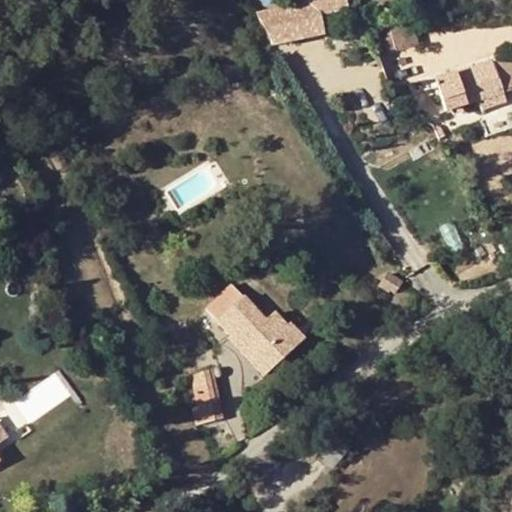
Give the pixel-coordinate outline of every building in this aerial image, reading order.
[(265,0),(261,0),(248,4),(271,45),(319,34),(315,18),(305,20),(301,2),(281,6),(278,0),(266,2),(265,0)] [(305,20),(315,18),(310,0),(301,2),(305,20)] [(355,65),(377,58),(376,53),(366,25),(362,15),(347,17),(349,38),(346,39),(355,65)] [(376,53),(393,53),(380,24),(366,25),(376,53)] [(395,53),(392,24),(380,24),(393,53),(395,53)] [(418,52),(415,25),(392,24),(395,53),(418,52)] [(491,65),(501,95),(511,91),(511,63),(510,58),(491,65)] [(501,95),(491,65),(491,63),(434,81),(445,115),(477,104),(480,111),(504,104),(501,95)] [(376,288),(390,297),(401,282),(387,273),(376,288)] [(234,331),(271,369),(294,348),(280,334),(285,329),(270,313),(262,321),(227,286),(203,309),(227,336),(234,331)] [(280,334),(294,348),(302,339),(288,326),(285,329),(280,334)] [(224,339),(263,377),(271,369),(234,331),(227,336),(224,339)] [(461,358),(471,364),(479,352),(469,346),(461,358)] [(190,395),(194,408),(215,401),(208,372),(192,378),(190,395)] [(191,427),(220,419),(215,401),(194,408),(187,409),(191,427)] [(323,450),(335,437),(345,423),(337,416),(313,441),(323,450)] [(335,437),(323,450),(314,460),(330,475),(351,452),(335,437)]
